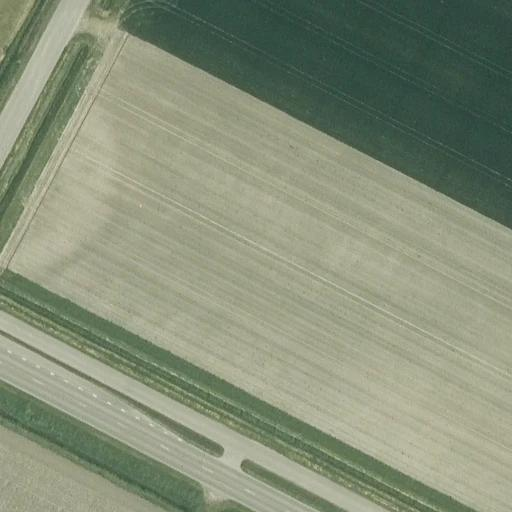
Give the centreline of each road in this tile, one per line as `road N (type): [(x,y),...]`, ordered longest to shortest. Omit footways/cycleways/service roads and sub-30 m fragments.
road 1 (unclassified): [(223,436),(0,320)]
road 2 (tertiary): [(203,466),(0,362)]
road 3 (unclassified): [(368,511),(223,436)]
road 4 (tertiary): [(0,136),(72,0)]
